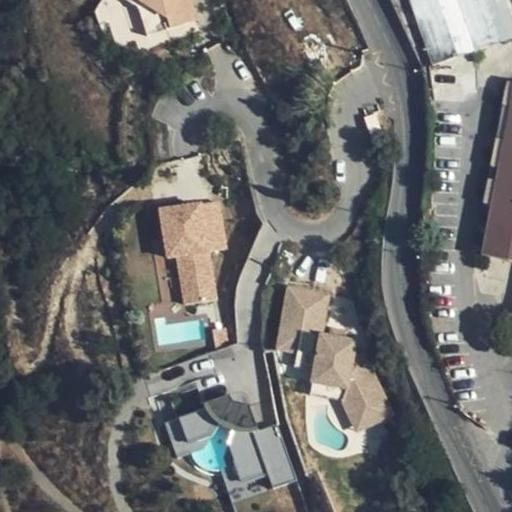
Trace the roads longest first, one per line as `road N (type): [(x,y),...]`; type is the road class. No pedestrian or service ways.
road 1 (secondary): [(365,0),(402,76),(410,118),(402,308),(488,511)]
road 2 (unknown): [(397,66),(356,103),(358,192),(330,230),(296,233),(278,219),(241,109),(204,112),(187,148)]
road 3 (unknown): [(511,69),(494,87),(482,130),(460,277),(480,362),(511,433)]
